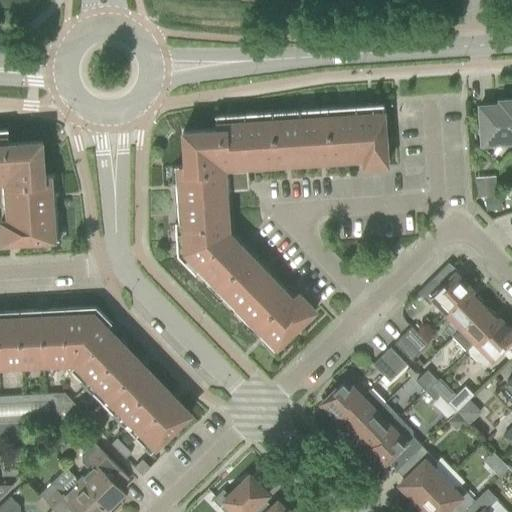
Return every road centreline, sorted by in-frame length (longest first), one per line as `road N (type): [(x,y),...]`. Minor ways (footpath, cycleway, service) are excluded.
road 1 (residential): [(259,410),(458,226),(511,280)]
road 2 (tertiary): [(227,63),(511,44)]
road 3 (residential): [(259,410),(119,258)]
road 4 (residential): [(259,410),(155,511)]
road 5 (residential): [(356,511),(259,410)]
road 6 (residential): [(0,275),(87,270),(119,258)]
